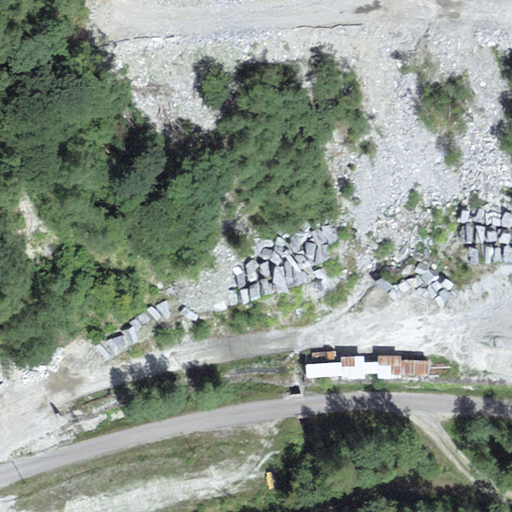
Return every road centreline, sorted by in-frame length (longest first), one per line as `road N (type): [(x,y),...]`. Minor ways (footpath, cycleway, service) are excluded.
road 1 (track): [(0,417),(59,391),(203,350),(320,337),(511,358)]
road 2 (unclassified): [(511,409),(424,402),(285,408),(145,433),(0,478)]
road 3 (track): [(234,511),(299,494),(430,477),(511,499)]
road 4 (track): [(424,402),(433,429),(467,471),(511,498)]
